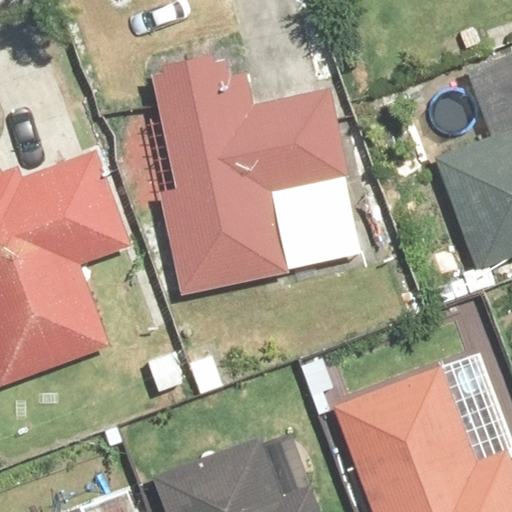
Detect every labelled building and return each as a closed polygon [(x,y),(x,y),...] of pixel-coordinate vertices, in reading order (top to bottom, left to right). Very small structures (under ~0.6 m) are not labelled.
[(421,146),(465,271),(511,254),(511,39),(469,55),(492,121),(421,146)] [(127,68),(169,299),(288,277),(272,188),(349,175),(332,83),(253,98),(244,47),(127,68)] [(89,128),(0,158),(0,383),(109,346),(82,266),(130,249),(89,128)] [(439,364),(331,402),(369,511),(511,511),(511,459),(504,437),(469,449),(439,364)] [(262,430),(148,471),(162,511),(336,511),(326,483),(286,497),(262,430)]
